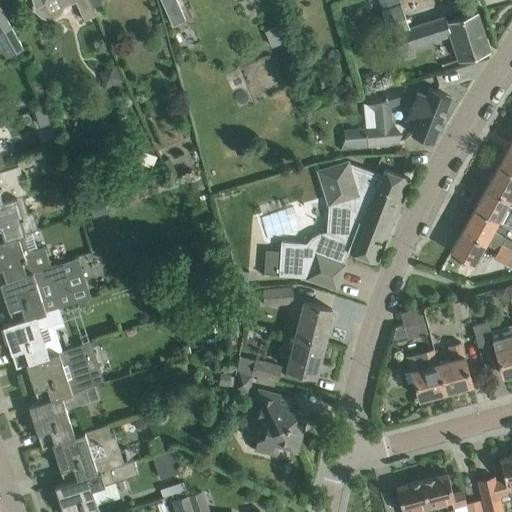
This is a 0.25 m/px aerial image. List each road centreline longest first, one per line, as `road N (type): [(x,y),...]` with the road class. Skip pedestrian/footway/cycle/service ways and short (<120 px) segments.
road 1 (residential): [(344,454),(383,295),(410,229),(511,49)]
road 2 (residential): [(344,454),(511,413)]
